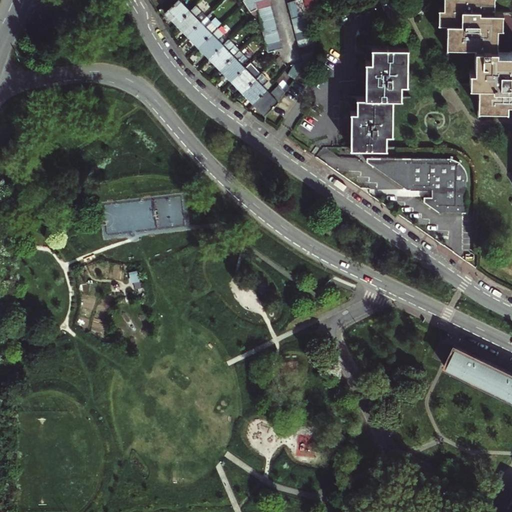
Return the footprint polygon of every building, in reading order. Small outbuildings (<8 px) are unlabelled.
[(169,18),(176,24),(189,12),(178,0),(164,13),(169,18)] [(263,0),(243,0),(243,1),(250,13),(256,9),(255,2),(263,0)] [(271,6),(268,0),(263,0),(255,2),(256,9),(271,6)] [(302,0),(296,0),(295,1),(299,17),(305,15),(305,13),(306,12),(302,0)] [(310,0),(302,0),(306,12),(313,10),(310,0)] [(318,0),(310,0),(313,10),(321,8),(318,0)] [(477,84),(476,108),(507,109),(507,102),(511,102),(511,51),(498,51),(498,26),(503,26),(503,11),(495,11),(494,0),(442,0),(442,8),(437,8),(437,23),(446,23),(445,45),(474,46),(473,69),(469,69),(468,84),(477,84)] [(287,3),(292,19),(299,17),(295,1),(287,3)] [(195,6),(189,12),(176,24),(181,29),(187,36),(200,23),(206,17),(195,6)] [(272,13),(271,6),(256,9),(258,16),(272,13)] [(274,19),(272,13),(258,16),(260,23),(274,19)] [(292,19),(293,26),(307,22),(305,15),(299,17),(292,19)] [(276,26),(274,19),(260,23),(262,30),(276,26)] [(200,23),(187,36),(192,41),(198,47),(217,28),(210,21),(204,27),(200,23)] [(293,26),(295,33),(309,30),(307,22),(293,26)] [(278,33),(276,26),(262,30),(264,37),(278,33)] [(224,35),(217,28),(198,47),(203,52),(209,58),(222,45),(218,41),(224,35)] [(295,33),(297,41),(311,37),(309,30),(295,33)] [(280,41),(278,33),(264,37),(266,45),(280,41)] [(297,41),(299,48),(313,44),(311,37),(297,41)] [(228,40),(222,45),(209,58),(215,64),(220,70),(234,57),(240,51),(228,40)] [(282,49),(280,41),(266,45),(268,52),(282,49)] [(299,48),(301,55),(315,51),(313,44),(299,48)] [(350,111),(350,147),(386,148),(386,135),(391,135),(392,99),(401,99),(401,84),(406,84),(407,48),(368,47),(368,61),(362,61),(361,97),(356,97),(356,111),(350,111)] [(303,62),(307,61),(317,59),(315,51),(301,55),(303,62)] [(234,57),(220,70),(226,75),(231,81),(244,68),(234,57)] [(293,65),(287,73),(294,79),(307,61),(303,62),(293,65)] [(244,68),(231,81),(237,86),(242,92),(260,75),(249,63),(244,68)] [(261,74),(260,75),(242,92),(247,97),(253,103),(267,91),(272,84),(261,74)] [(267,91),(253,103),(260,110),(265,115),(277,102),(267,91)] [(451,160),(365,159),(365,161),(406,190),(414,190),(432,190),(432,197),(424,197),(423,202),(439,212),(466,213),(467,173),(466,171),(466,169),(465,167),(463,164),(461,162),(458,161),(455,160),(452,160),(451,160)] [(511,373),(490,363),(455,346),(444,366),(511,398),(511,373)]
